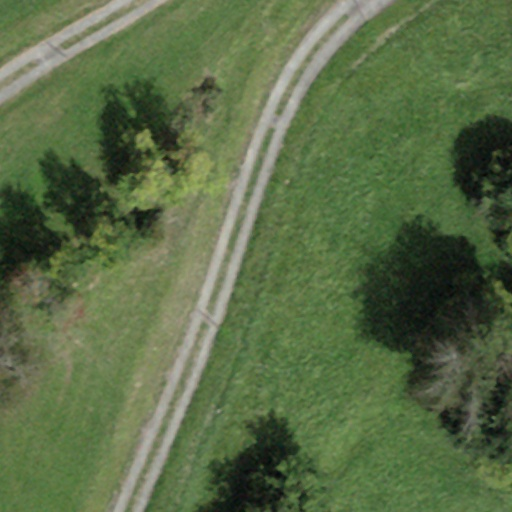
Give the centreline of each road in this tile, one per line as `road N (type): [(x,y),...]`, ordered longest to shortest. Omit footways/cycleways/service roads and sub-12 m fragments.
road 1 (unclassified): [(127,511),(190,375),(283,106),(303,68),(370,0)]
road 2 (unclassified): [(147,0),(0,88)]
